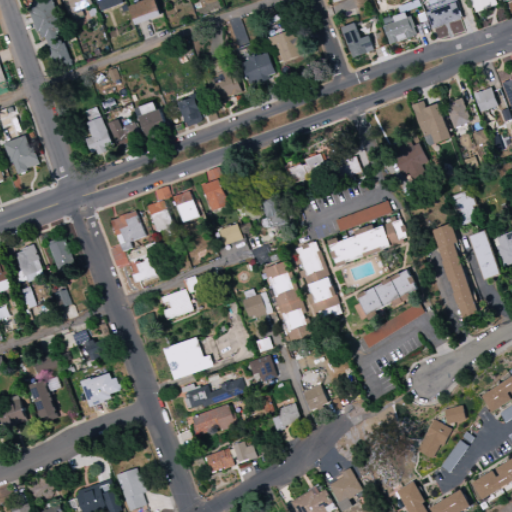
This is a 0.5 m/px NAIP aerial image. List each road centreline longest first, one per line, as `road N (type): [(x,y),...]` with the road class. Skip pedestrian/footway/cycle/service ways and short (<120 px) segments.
road 1 (tertiary): [(75,197),(101,200),(376,99),(445,71),(464,51)]
road 2 (tertiary): [(464,51),(438,51),(361,76),(92,179),(75,197)]
road 3 (residential): [(75,197),(191,511)]
road 4 (residential): [(2,0),(75,197)]
road 5 (residential): [(0,471),(152,407)]
road 6 (residential): [(210,511),(347,423)]
